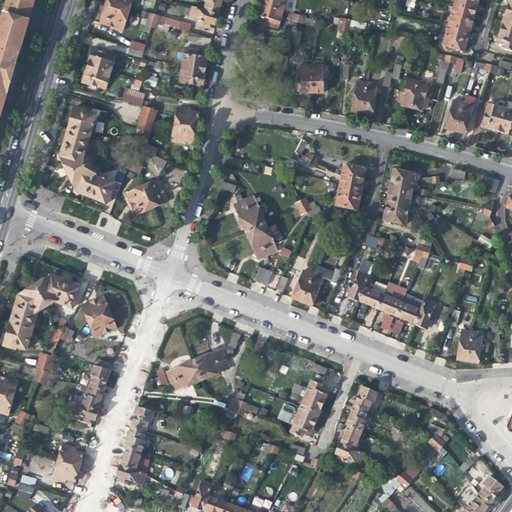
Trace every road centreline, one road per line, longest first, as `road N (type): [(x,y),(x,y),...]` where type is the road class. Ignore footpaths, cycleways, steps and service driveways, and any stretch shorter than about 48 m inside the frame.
road 1 (residential): [(214,106),(308,119),(511,168)]
road 2 (residential): [(167,275),(120,382),(79,511)]
road 3 (primary): [(64,0),(1,208)]
road 4 (residential): [(167,275),(355,350)]
road 5 (residential): [(1,208),(167,275)]
road 6 (residential): [(214,106),(167,275)]
